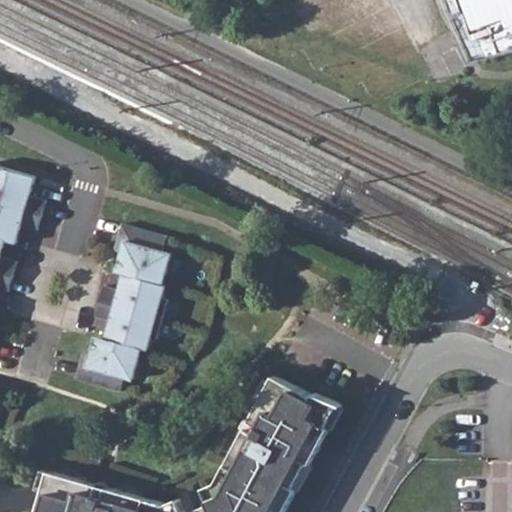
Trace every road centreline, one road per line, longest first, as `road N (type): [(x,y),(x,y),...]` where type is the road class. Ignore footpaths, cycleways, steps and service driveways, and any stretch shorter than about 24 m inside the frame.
road 1 (residential): [(511,370),(463,354),(429,366),(345,511)]
road 2 (residential): [(0,120),(95,171),(74,260)]
